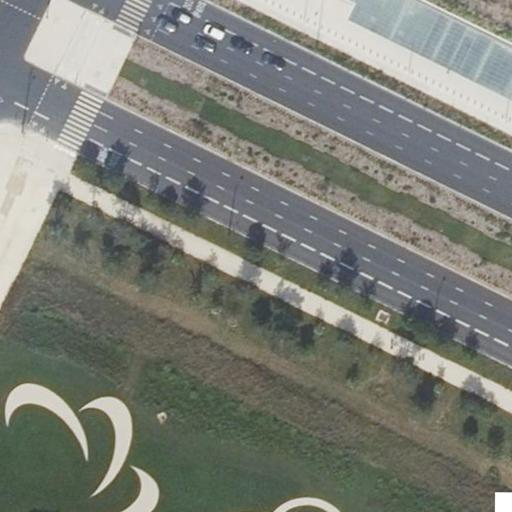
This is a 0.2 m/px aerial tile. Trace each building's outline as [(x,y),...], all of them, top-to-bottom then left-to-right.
[(94,47),(511,258),(511,179),(155,0),(117,0),(116,2),(112,10),(106,23),(103,29),(94,47)] [(73,88),(61,114),(67,118),(511,342),(511,263),(92,52),(82,70),(79,77),(73,88)] [(285,430),(315,370),(291,358),(287,358),(264,347),(254,355),(213,336),(221,320),(169,295),(148,295),(149,320),(163,338),(160,346),(160,383),(146,394),(135,394),(132,401),(182,465),(197,472),(207,464),(214,449),(231,457),(244,456),(244,419),(259,419),(268,430),(285,430)] [(381,381),(398,356),(366,335),(349,360),(381,381)] [(356,400),(337,430),(347,436),(367,407),(356,400)] [(511,511),(511,510),(493,509),(493,511),(451,511),(458,494),(432,485),(463,487),(466,442),(390,414),(373,457),(373,461),(336,447),(310,511),(511,511)]
